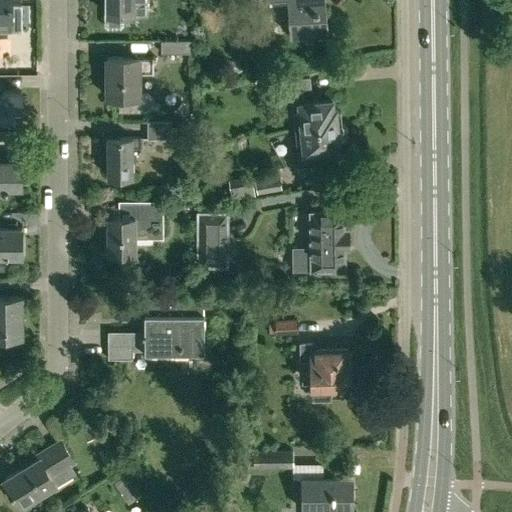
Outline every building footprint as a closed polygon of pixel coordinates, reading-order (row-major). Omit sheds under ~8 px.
[(0,0),(0,31),(10,32),(10,20),(10,0),(0,0)] [(106,0),(107,14),(104,14),(104,25),(108,28),(121,28),(124,25),(124,14),(145,14),(145,0),(106,0)] [(287,0),(290,34),(327,32),(325,0),(287,0)] [(194,40),(161,40),(161,53),(193,53),(194,40)] [(147,93),(139,93),(139,73),(154,73),(153,57),(139,57),(108,57),(108,96),(120,96),(120,109),(148,109),(154,104),(154,98),(147,93)] [(291,91),(294,128),(342,123),(341,111),(336,107),(333,107),(332,99),(304,102),(303,90),(311,89),(310,77),(276,80),(277,92),(291,91)] [(0,138),(9,139),(9,119),(21,119),(21,91),(0,90),(0,138)] [(172,138),(172,121),(147,121),(148,138),(172,138)] [(337,148),(336,140),(339,139),(343,134),(342,123),(294,128),(298,167),(311,165),(310,156),(317,156),(318,155),(319,155),(320,154),(321,153),(322,152),(322,151),(322,150),(322,149),(337,148)] [(132,176),(132,148),(143,148),(143,137),(108,137),(108,176),(132,176)] [(0,155),(0,154),(0,187),(21,188),(21,159),(4,159),(4,162),(0,162),(0,155)] [(255,179),(254,179),(257,194),(281,189),(279,176),(266,178),(264,165),(254,167),(255,179)] [(135,251),(135,230),(163,230),(163,200),(139,200),(139,216),(135,216),(135,217),(109,217),(109,251),(135,251)] [(343,210),(310,211),(311,246),(293,247),(293,268),(344,267),(343,246),(347,246),(347,228),(343,228),(343,210)] [(198,212),(199,264),(227,264),(227,212),(198,212)] [(0,269),(7,269),(8,255),(22,255),(22,227),(17,227),(8,227),(0,227),(0,269)] [(22,296),(0,295),(0,335),(22,335),(22,296)] [(145,350),(145,352),(204,351),(204,297),(145,297),(145,331),(108,331),(108,359),(133,358),(133,351),(145,350)] [(298,334),(298,322),(268,323),(269,334),(276,333),(276,334),(298,334)] [(301,360),(314,360),(314,398),(331,398),(331,383),(348,383),(348,367),(347,367),(347,350),(314,350),(314,343),(301,343),(301,360)] [(81,431),(85,428),(91,438),(102,431),(89,409),(74,419),(81,431)] [(27,465),(4,478),(20,505),(57,483),(75,472),(70,463),(73,461),(59,440),(37,454),(39,457),(27,465)] [(294,467),(294,449),(254,450),(254,467),(294,467)] [(322,511),(323,509),(354,509),(353,477),(301,477),(302,509),(303,509),(303,511),(322,511)] [(235,496),(226,485),(217,493),(226,504),(235,496)]
